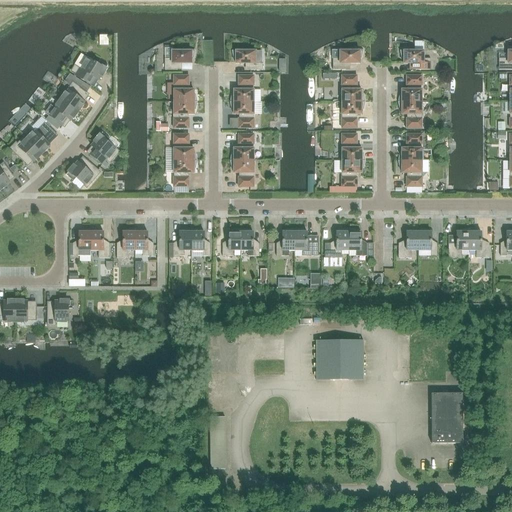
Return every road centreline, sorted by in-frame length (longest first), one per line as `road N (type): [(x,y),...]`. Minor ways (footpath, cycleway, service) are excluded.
road 1 (residential): [(213,205),(59,205)]
road 2 (residential): [(233,205),(381,204)]
road 3 (residential): [(20,204),(107,98)]
road 4 (residential): [(213,205),(213,68)]
road 5 (residential): [(381,204),(381,68)]
road 6 (residential): [(59,205),(59,281),(0,281)]
road 7 (residential): [(381,204),(511,205)]
